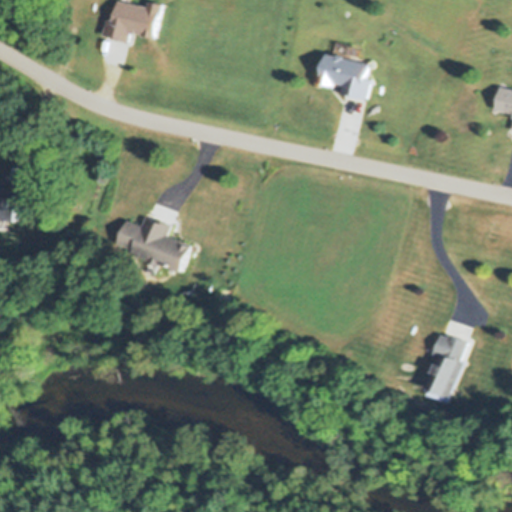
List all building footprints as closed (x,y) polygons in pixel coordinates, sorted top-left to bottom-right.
[(155,38),(163,4),(149,1),(147,7),(118,0),(113,19),(108,18),(104,36),(129,41),(131,33),(155,38)] [(344,88),(342,93),(368,99),(373,80),(367,78),(371,64),(326,54),(320,82),(344,88)] [(511,89),(500,88),(495,111),(511,114),(511,89)] [(194,243),(170,236),(174,224),(148,217),(146,225),(128,220),(119,251),(186,270),(194,243)] [(441,356),(432,391),(456,398),(472,341),(443,333),(437,355),(441,356)]
